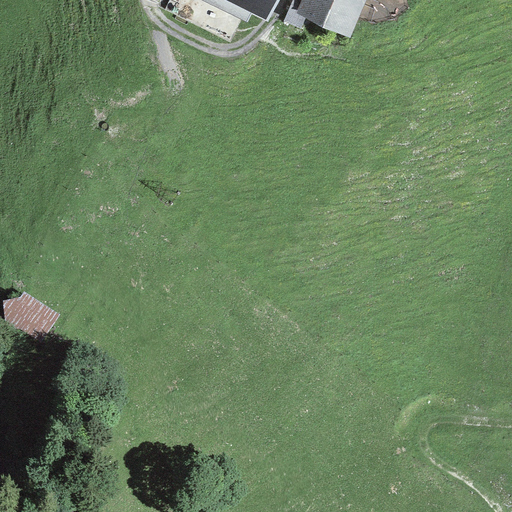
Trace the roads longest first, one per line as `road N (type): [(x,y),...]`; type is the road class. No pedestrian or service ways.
road 1 (track): [(496,511),(421,454),(413,436),(423,418),(438,413),(511,424)]
road 2 (track): [(286,0),(266,31),(226,51),(162,23),(147,0)]
